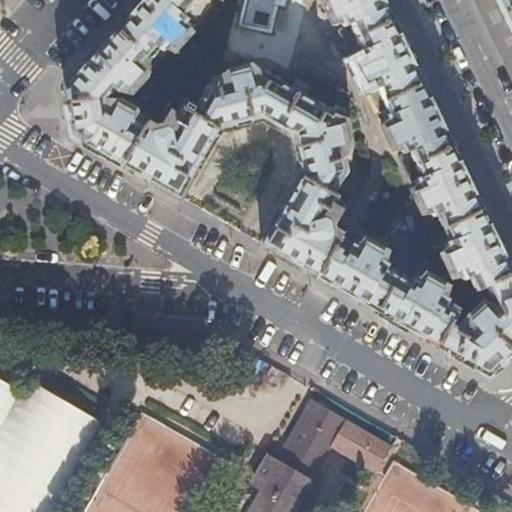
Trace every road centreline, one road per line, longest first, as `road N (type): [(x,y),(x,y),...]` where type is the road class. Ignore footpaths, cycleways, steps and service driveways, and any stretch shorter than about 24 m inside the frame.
road 1 (residential): [(482,424),(240,283)]
road 2 (residential): [(240,283),(0,143)]
road 3 (residential): [(0,271),(240,283)]
road 4 (residential): [(455,0),(511,124)]
